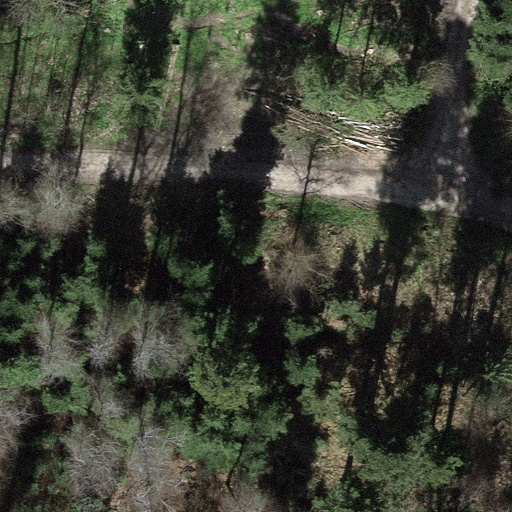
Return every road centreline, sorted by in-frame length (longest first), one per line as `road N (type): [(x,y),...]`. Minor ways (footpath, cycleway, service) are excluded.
road 1 (track): [(0,163),(454,185)]
road 2 (track): [(476,0),(460,41),(450,112),(454,185),(511,216)]
